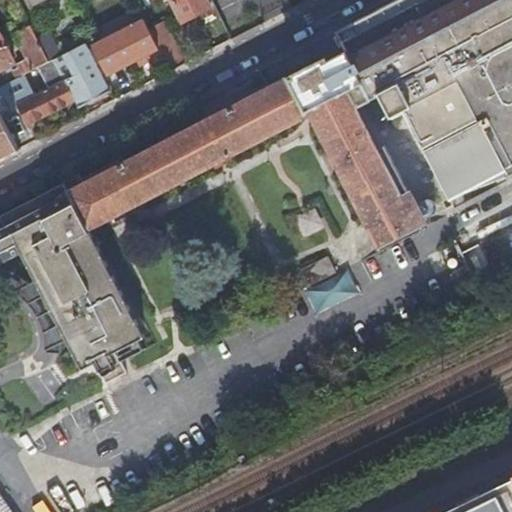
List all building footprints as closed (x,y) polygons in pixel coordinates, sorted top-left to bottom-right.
[(173,0),(184,20),(212,7),(208,0),(173,0)] [(392,0),(352,21),(397,113),(403,110),(411,106),(435,150),(426,155),(447,197),(511,164),(511,10),(461,36),(444,0),(392,0)] [(511,0),(444,0),(461,36),(511,10),(511,0)] [(114,16),(92,27),(99,41),(121,30),(114,16)] [(145,18),(121,30),(99,41),(97,42),(95,46),(109,73),(160,47),(151,29),(145,18)] [(392,115),(397,113),(352,21),(337,29),(373,99),(381,95),(392,115)] [(151,29),(160,47),(171,70),(185,63),(186,62),(165,22),(151,29)] [(55,58),(61,54),(45,24),(33,30),(49,60),(55,58)] [(33,30),(31,25),(15,33),(27,58),(19,63),(19,68),(14,70),(17,77),(49,60),(33,30)] [(282,57),(261,68),(268,82),(233,100),(230,94),(204,107),(207,113),(82,178),(79,172),(0,212),(0,260),(22,249),(37,277),(34,279),(66,340),(69,339),(84,368),(97,361),(108,383),(129,372),(117,351),(146,336),(88,225),(121,207),(124,213),(138,206),(135,200),(215,159),(218,165),(231,158),(228,151),(314,107),(372,219),(383,240),(423,220),(411,195),(385,144),(376,149),(355,108),(373,99),(337,29),(316,39),(325,57),(291,74),(282,57)] [(0,68),(15,61),(0,31),(0,68)] [(110,89),(86,42),(63,53),(73,73),(65,78),(55,58),(49,60),(17,77),(0,84),(0,96),(11,91),(28,124),(75,100),(78,105),(110,89)] [(411,106),(403,110),(426,155),(435,150),(411,106)] [(0,158),(20,148),(0,109),(0,158)] [(328,256),(296,268),(313,312),(358,295),(348,270),(336,274),(328,256)] [(511,511),(511,486),(466,511),(511,511)] [(0,511),(13,511),(0,492),(0,511)]
